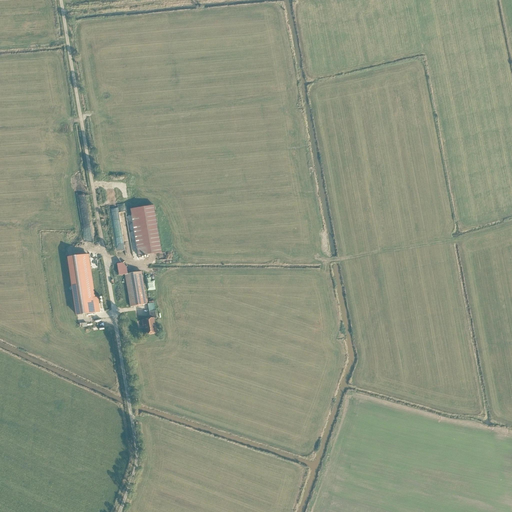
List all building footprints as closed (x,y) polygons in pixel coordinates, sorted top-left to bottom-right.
[(125,203),(118,204),(122,224),(129,223),(127,213),(125,203)] [(155,207),(133,211),(142,257),(163,254),(155,207)] [(89,255),(67,258),(76,317),(101,312),(98,298),(95,298),(89,255)] [(121,276),(126,276),(130,308),(147,306),(143,273),(130,275),(127,264),(119,265),(121,276)] [(155,318),(142,321),(145,337),(158,334),(155,318)]
